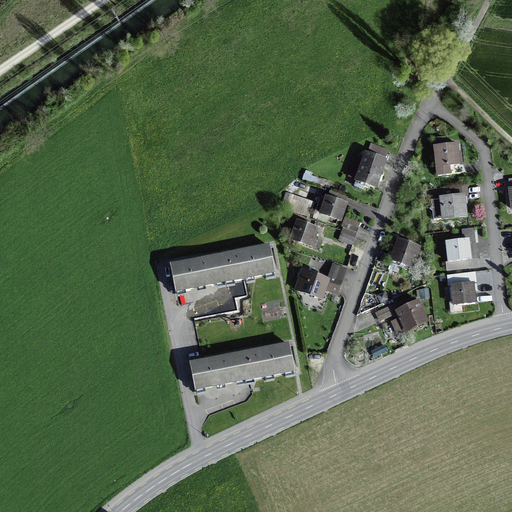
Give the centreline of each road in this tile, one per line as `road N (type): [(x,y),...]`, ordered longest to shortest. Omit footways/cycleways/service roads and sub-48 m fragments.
road 1 (residential): [(340,392),(336,351),(427,105),(474,137),(482,152),(504,327)]
road 2 (secondary): [(119,511),(195,459),(340,392)]
road 3 (secondary): [(340,392),(504,327)]
